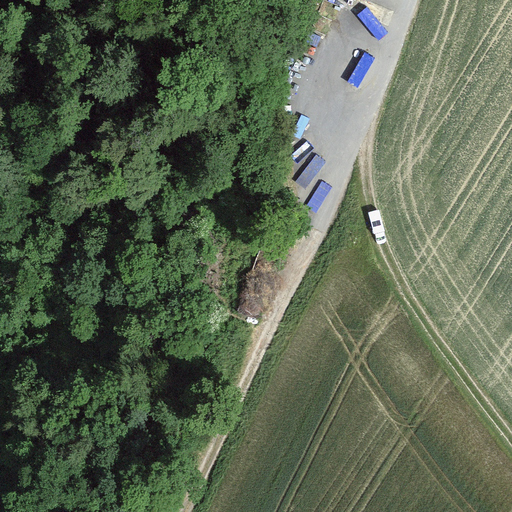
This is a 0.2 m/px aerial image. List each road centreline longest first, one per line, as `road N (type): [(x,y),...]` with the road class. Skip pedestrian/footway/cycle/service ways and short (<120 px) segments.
road 1 (track): [(406,0),(321,230),(183,511)]
road 2 (track): [(361,123),(386,252),(420,315),(511,436)]
